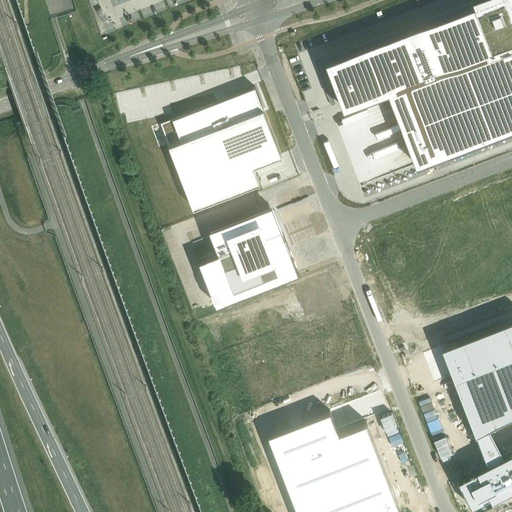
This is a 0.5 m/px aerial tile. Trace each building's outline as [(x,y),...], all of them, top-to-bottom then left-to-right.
[(511,0),(479,0),(325,59),(343,107),(388,90),(416,164),(511,127),(511,0)] [(173,119),(165,123),(172,141),(169,143),(193,206),(259,180),(253,164),(281,153),(261,101),(260,101),(254,85),(236,95),(227,99),(226,98),(221,100),(221,101),(214,104),(213,101),(172,116),(173,119)] [(218,250),(199,258),(216,303),(298,271),(284,233),(283,233),(272,205),(210,230),(218,250)] [(442,344),(442,345),(453,374),(476,432),(487,462),(484,463),(458,477),(467,495),(472,507),(473,507),(474,507),(511,487),(511,448),(503,453),(489,425),(488,424),(511,412),(511,317),(449,342),(449,341),(442,344)] [(330,409),(268,432),(298,511),(400,511),(402,511),(366,420),(338,431),(330,409)]
